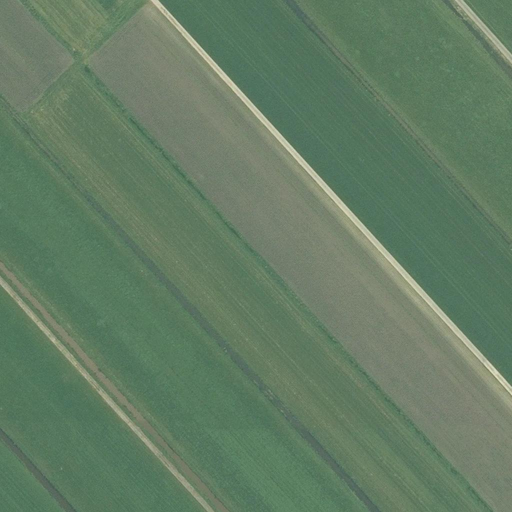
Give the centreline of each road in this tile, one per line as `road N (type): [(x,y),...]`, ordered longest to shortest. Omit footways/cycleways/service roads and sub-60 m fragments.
road 1 (track): [(511,391),(156,0)]
road 2 (track): [(208,511),(0,280)]
